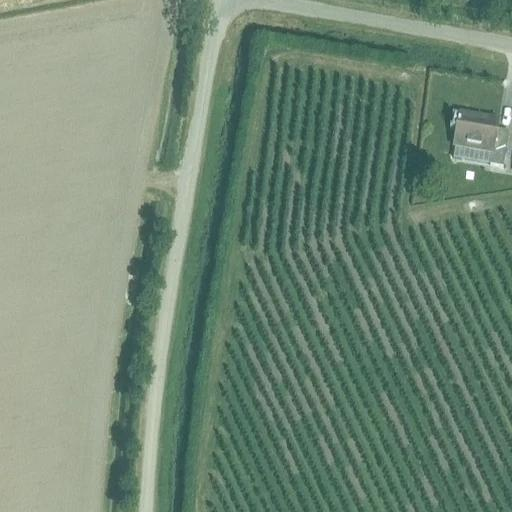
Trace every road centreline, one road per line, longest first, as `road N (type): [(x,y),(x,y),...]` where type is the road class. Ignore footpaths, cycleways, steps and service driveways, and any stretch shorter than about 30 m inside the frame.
road 1 (unclassified): [(150,511),(163,355),(226,0)]
road 2 (unclassified): [(511,50),(252,0)]
